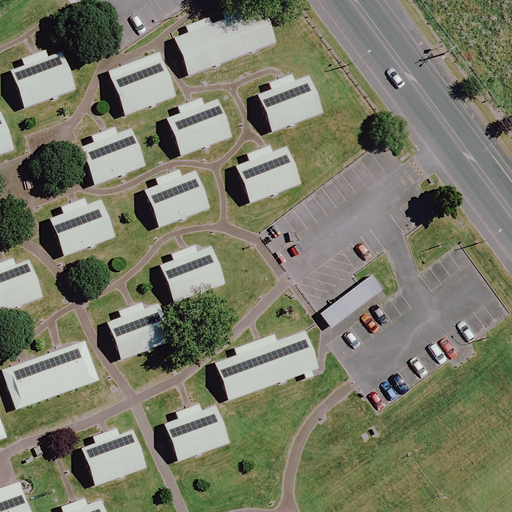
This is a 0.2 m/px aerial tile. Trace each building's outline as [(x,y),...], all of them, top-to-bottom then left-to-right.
[(188,77),(277,44),(263,6),(197,30),(174,39),(188,77)] [(23,108),(75,89),(61,51),(38,59),(9,70),(23,108)] [(124,116),(175,97),(159,52),(107,71),(124,116)] [(271,132),(323,113),(308,75),(284,85),(257,95),(271,132)] [(180,156),(231,137),(217,99),(191,108),(165,118),(180,156)] [(0,154),(14,149),(1,111),(0,111),(0,154)] [(94,186),(145,167),(130,128),(106,137),(79,147),(94,186)] [(248,203),(301,183),(286,146),(265,154),(234,165),(248,203)] [(158,228),(209,209),(195,171),(174,178),(143,190),(158,228)] [(63,257),(115,237),(101,199),(76,208),(49,219),(63,257)] [(174,304),(225,284),(210,246),(187,255),(159,266),(174,304)] [(0,311),(42,297),(29,260),(4,269),(0,270),(0,311)] [(380,293),(369,278),(317,316),(329,331),(380,293)] [(120,361),(172,341),(158,303),(135,311),(105,322),(120,361)] [(228,400),(318,368),(304,330),(259,346),(214,363),(228,400)] [(15,411),(99,381),(84,341),(59,350),(24,362),(0,371),(15,411)] [(177,462),(229,443),(215,405),(190,414),(163,424),(177,462)] [(94,487),(147,467),(133,429),(108,438),(80,448),(94,487)] [(0,511),(30,511),(19,480),(0,486),(0,511)] [(105,511),(101,499),(76,508),(64,511),(105,511)]
